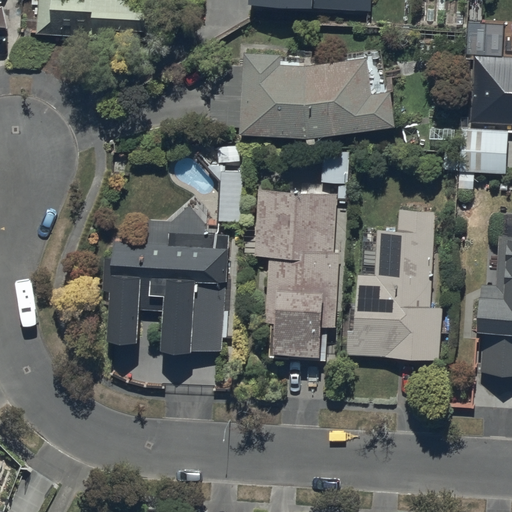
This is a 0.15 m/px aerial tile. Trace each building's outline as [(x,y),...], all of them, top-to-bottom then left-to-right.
[(39,0),(39,29),(156,32),(156,0),(39,0)] [(241,126),(311,128),(397,118),(394,82),(374,83),(370,49),(309,56),(284,55),(284,45),(247,44),(247,62),(213,61),(212,123),(241,123),(241,126)] [(511,51),(471,50),(470,119),(511,119),(511,51)] [(508,125),(460,122),(458,159),(506,161),(508,125)] [(324,140),(323,178),(349,179),(351,141),(324,140)] [(338,188),(259,184),(255,252),(271,252),(267,337),(273,338),(273,344),(319,347),(319,356),(328,356),(329,326),(325,326),(326,318),(341,319),(346,206),(337,206),(338,188)] [(349,268),(347,348),(442,352),(443,301),(430,301),(433,205),(402,204),(402,224),(378,223),(376,269),(349,268)] [(482,320),(482,366),(511,366),(511,214),(504,214),(503,284),(477,284),(477,319),(482,320)] [(223,347),(229,230),(169,227),(169,238),(114,235),(113,248),(106,248),(104,283),(111,284),(109,330),(140,332),(141,305),(165,306),(163,343),(223,347)]
